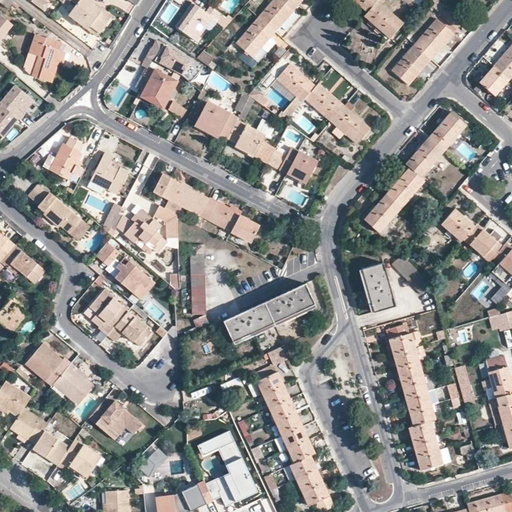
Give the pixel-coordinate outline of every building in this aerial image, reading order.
[(13,2),(10,0),(0,0),(0,2),(7,8),(13,2)] [(47,5),(39,0),(30,0),(30,1),(43,10),(47,5)] [(102,10),(100,12),(91,5),(92,2),(89,0),(80,0),(76,6),(69,15),(87,29),(90,26),(98,32),(110,16),(102,10)] [(273,30),(277,26),(290,11),(296,5),(290,0),(270,0),(257,16),(273,30)] [(374,0),(352,0),(365,11),(374,0)] [(388,37),(401,22),(374,0),(365,11),(362,15),(367,19),(365,23),(373,29),(375,26),(388,37)] [(208,5),(204,11),(190,1),(173,25),(194,39),(204,25),(211,16),(216,19),(220,13),(208,5)] [(296,16),(290,11),(277,26),(283,31),(296,16)] [(224,25),(229,20),(220,13),(216,19),(224,25)] [(0,38),(11,25),(0,15),(0,38)] [(209,29),(216,19),(211,16),(204,25),(209,29)] [(250,56),(260,46),(268,36),(273,30),(257,16),(252,22),(234,42),(243,49),(250,56)] [(451,32),(434,18),(412,44),(429,58),(451,32)] [(60,42),(34,34),(24,67),(31,76),(51,82),(57,62),(61,63),(64,52),(60,51),(57,50),(60,42)] [(260,46),(265,51),(274,41),(268,36),(260,46)] [(195,74),(185,65),(188,60),(165,44),(165,43),(153,37),(149,46),(148,46),(140,64),(145,66),(150,57),(180,73),(188,81),(195,74)] [(492,66),(507,79),(511,73),(511,42),(511,43),(492,66)] [(429,58),(412,44),(390,70),(407,84),(429,58)] [(243,49),(237,56),(249,66),(255,60),(250,56),(243,49)] [(211,57),(202,50),(195,56),(206,64),(211,57)] [(199,69),(188,60),(185,65),(195,74),(199,69)] [(314,85),(312,84),(299,73),(287,64),(275,78),(295,95),(286,106),(279,114),(276,112),(275,114),(284,120),(303,98),(314,85)] [(147,78),(152,68),(146,65),(145,66),(141,74),(147,78)] [(492,66),(478,82),(493,95),(507,79),(492,66)] [(176,81),(152,68),(147,78),(138,95),(162,107),(176,81)] [(314,85),(303,98),(329,120),(342,105),(316,83),(314,85)] [(246,94),(247,95),(253,98),(261,104),(265,100),(251,88),(246,94)] [(261,140),(263,134),(241,122),(251,101),(253,98),(247,95),(237,116),(226,138),(234,142),(233,144),(252,155),(263,160),(271,145),(261,140)] [(226,138),(237,116),(205,100),(193,124),(222,139),(224,140),(226,138)] [(171,101),(167,108),(179,117),(184,110),(171,101)] [(0,138),(17,117),(0,103),(0,138)] [(329,120),(356,142),(368,128),(342,105),(329,120)] [(442,150),(443,149),(465,124),(450,111),(427,137),(442,150)] [(64,143),(61,142),(48,168),(62,175),(67,178),(70,172),(79,177),(83,169),(77,166),(74,164),(77,159),(80,152),(77,151),(81,143),(68,136),(64,143)] [(408,166),(420,176),(442,150),(427,137),(405,162),(408,166)] [(274,147),(271,145),(263,160),(266,162),(274,147)] [(289,147),(278,168),(304,182),(315,160),(289,147)] [(103,152),(102,155),(94,170),(89,179),(103,186),(115,192),(127,171),(118,167),(118,169),(107,164),(110,159),(111,156),(103,152)] [(110,159),(107,164),(118,169),(118,167),(120,164),(110,159)] [(408,166),(401,176),(386,193),(400,206),(423,179),(420,176),(408,166)] [(151,190),(160,195),(169,178),(160,173),(159,176),(151,190)] [(169,178),(160,195),(181,205),(198,215),(207,198),(169,178)] [(89,179),(85,185),(100,193),(103,186),(89,179)] [(36,204),(46,193),(35,183),(25,195),(36,204)] [(53,225),(55,223),(58,225),(67,232),(78,219),(46,191),(46,193),(36,204),(35,205),(41,211),(39,213),(53,225)] [(400,206),(386,193),(364,219),(378,231),(400,206)] [(176,214),(181,205),(160,195),(156,203),(157,204),(172,212),(176,214)] [(207,198),(198,215),(229,231),(238,214),(207,198)] [(120,206),(112,202),(100,226),(107,231),(110,225),(120,206)] [(134,204),(129,209),(134,213),(135,214),(140,209),(134,204)] [(160,219),(161,217),(165,219),(166,240),(166,239),(172,239),(172,212),(157,204),(153,212),(158,215),(157,217),(160,219)] [(453,208),(441,222),(460,240),(462,238),(473,225),(453,208)] [(134,213),(129,219),(132,221),(131,223),(124,233),(140,247),(144,243),(146,240),(153,245),(152,246),(157,250),(166,240),(154,230),(159,225),(140,209),(135,214),(134,213)] [(238,214),(229,231),(249,242),(258,225),(238,214)] [(131,223),(124,217),(116,226),(124,233),(131,223)] [(86,225),(78,219),(67,232),(75,239),(86,225)] [(473,225),(462,238),(488,260),(491,257),(501,245),(475,223),(473,225)] [(110,225),(107,231),(111,235),(112,236),(116,231),(110,225)] [(162,250),(172,251),(172,239),(166,239),(166,240),(157,250),(162,250)] [(5,240),(3,243),(0,240),(0,262),(10,250),(13,247),(5,240)] [(118,251),(105,242),(94,256),(105,266),(118,251)] [(511,248),(504,242),(501,245),(491,257),(511,274),(511,248)] [(144,243),(140,247),(146,252),(150,248),(144,243)] [(198,313),(204,313),(203,268),(203,253),(203,243),(188,244),(188,253),(189,276),(190,313),(198,313)] [(13,247),(10,250),(17,255),(19,252),(13,247)] [(35,265),(19,252),(17,255),(10,250),(0,262),(0,263),(3,266),(6,269),(9,265),(17,271),(25,278),(35,265)] [(124,257),(118,251),(105,266),(103,269),(114,279),(120,271),(118,269),(115,267),(124,257)] [(401,253),(390,264),(420,293),(430,284),(428,282),(409,262),(401,253)] [(482,266),(487,260),(480,254),(474,260),(482,266)] [(114,279),(133,294),(139,287),(143,290),(151,280),(124,257),(115,267),(118,269),(121,266),(123,268),(120,271),(114,279)] [(382,262),(358,269),(370,311),(394,305),(382,262)] [(9,265),(6,269),(14,275),(17,271),(9,265)] [(435,276),(429,278),(430,284),(431,285),(437,284),(435,276)] [(151,280),(143,290),(139,287),(133,294),(140,301),(155,283),(151,280)] [(223,320),(232,340),(312,303),(303,283),(223,320)] [(100,329),(107,334),(126,312),(127,311),(112,299),(112,297),(103,289),(89,306),(98,313),(91,320),(98,327),(99,325),(102,327),(100,329)] [(0,307),(0,323),(11,334),(27,315),(22,311),(19,309),(23,305),(11,295),(0,307)] [(151,301),(145,309),(160,320),(166,313),(151,301)] [(89,306),(83,314),(91,320),(98,313),(89,306)] [(138,345),(150,331),(126,312),(107,334),(107,335),(114,342),(120,335),(122,332),(130,339),(138,345)] [(192,319),(197,331),(210,325),(204,314),(192,319)] [(386,328),(393,352),(422,343),(417,330),(407,333),(405,323),(386,328)] [(167,333),(157,325),(153,331),(163,338),(167,333)] [(453,332),(452,326),(443,329),(444,334),(453,332)] [(438,339),(440,338),(444,336),(444,334),(443,329),(436,331),(438,339)] [(122,332),(120,335),(128,341),(130,339),(122,332)] [(444,354),(449,353),(444,336),(440,338),(441,341),(444,354)] [(60,359),(58,362),(47,352),(49,350),(40,343),(23,363),(43,380),(51,371),(58,377),(69,363),(62,357),(60,359)] [(393,352),(397,366),(418,360),(426,358),(422,343),(393,352)] [(279,345),(267,351),(272,363),(285,357),(279,345)] [(49,350),(47,352),(58,362),(60,359),(49,350)] [(443,355),(443,357),(446,365),(452,363),(449,353),(444,354),(443,355)] [(503,354),(485,359),(487,367),(480,369),(488,398),(490,398),(495,396),(511,391),(511,385),(506,365),(503,354)] [(397,366),(401,381),(422,375),(418,360),(397,366)] [(93,387),(86,380),(73,371),(76,369),(69,363),(58,377),(53,381),(65,391),(63,394),(77,405),(93,387)] [(263,367),(267,375),(276,371),(272,363),(263,367)] [(276,371),(267,375),(263,367),(251,372),(261,393),(282,384),(276,371)] [(450,368),(443,370),(446,379),(452,378),(450,368)] [(76,369),(73,371),(86,380),(87,378),(76,369)] [(473,402),(471,391),(466,371),(457,374),(463,393),(464,393),(466,402),(467,402),(469,402),(470,403),(473,402)] [(430,373),(422,375),(426,390),(434,388),(431,374),(430,373)] [(426,390),(422,375),(401,381),(405,396),(426,390)] [(225,395),(244,388),(240,377),(221,384),(225,395)] [(22,407),(29,396),(4,380),(0,386),(0,404),(8,409),(17,415),(22,407)] [(53,381),(51,384),(63,394),(65,391),(53,381)] [(454,382),(447,384),(449,393),(456,391),(454,382)] [(250,384),(252,398),(259,396),(256,383),(250,384)] [(289,398),(282,384),(261,393),(267,407),(289,398)] [(430,404),(438,402),(434,388),(426,390),(430,404)] [(405,396),(408,410),(430,404),(426,390),(405,396)] [(511,391),(495,396),(502,422),(511,419),(511,391)] [(495,396),(490,398),(497,423),(502,422),(495,396)] [(143,426),(113,400),(110,404),(103,398),(87,417),(113,440),(124,427),(132,434),(136,430),(138,432),(143,426)] [(267,407),(273,421),(295,411),(289,398),(267,407)] [(434,418),(430,404),(408,410),(413,425),(430,420),(434,418)] [(42,430),(47,423),(22,407),(17,415),(12,423),(28,434),(25,437),(34,443),(41,432),(42,430)] [(459,423),(465,422),(462,410),(456,412),(456,414),(459,423)] [(301,425),(295,411),(273,421),(280,435),(301,425)] [(509,447),(511,445),(511,419),(502,422),(497,423),(494,424),(495,428),(503,426),(509,447)] [(434,434),(430,420),(413,425),(408,426),(412,441),(434,434)] [(25,437),(28,434),(12,423),(9,427),(25,437)] [(226,436),(218,425),(200,438),(208,449),(226,436)] [(307,438),(301,425),(280,435),(273,437),(279,450),(307,438)] [(58,462),(68,447),(48,433),(47,435),(41,432),(34,443),(32,446),(38,449),(36,451),(44,457),(46,454),(58,462)] [(438,448),(434,434),(412,441),(416,455),(438,448)] [(67,467),(71,461),(88,472),(99,455),(74,438),(68,447),(58,462),(67,467)] [(313,452),(307,438),(279,450),(283,459),(290,456),(293,462),(309,454),(313,452)] [(459,446),(461,454),(471,451),(469,443),(459,446)] [(139,468),(150,478),(169,457),(158,448),(139,468)] [(416,455),(419,469),(442,462),(438,448),(416,455)] [(445,464),(451,463),(448,448),(442,449),(445,464)] [(46,454),(44,457),(56,465),(58,462),(46,454)] [(288,464),(294,478),(315,468),(309,454),(293,462),(288,464)] [(256,462),(260,471),(268,467),(264,458),(256,462)] [(71,461),(67,467),(84,478),(88,472),(71,461)] [(57,466),(48,482),(57,487),(65,471),(57,466)] [(211,500),(243,485),(234,466),(203,480),(211,500)] [(294,478),(301,491),(321,482),(315,468),(294,478)] [(187,511),(211,500),(203,480),(176,494),(156,497),(156,511),(187,511)] [(301,491),(307,505),(313,503),(317,511),(318,511),(332,506),(321,482),(301,491)] [(274,501),(278,500),(273,488),(269,489),(270,491),(274,501)] [(127,511),(126,489),(105,491),(105,511),(127,511)] [(505,511),(511,510),(511,495),(511,491),(499,495),(504,511),(505,511)] [(504,511),(499,495),(466,503),(468,509),(468,511),(504,511)]
